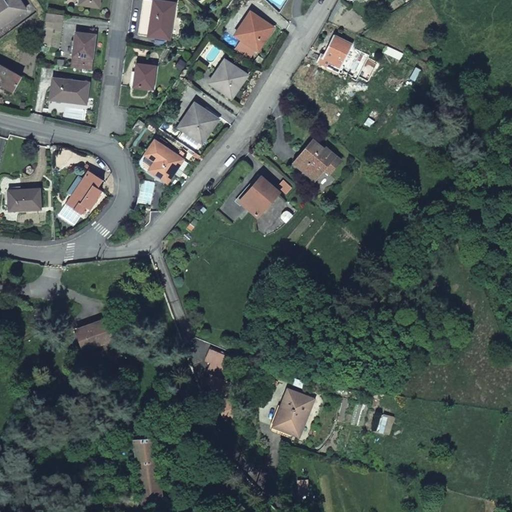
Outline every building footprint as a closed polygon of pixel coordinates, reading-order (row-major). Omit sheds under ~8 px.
[(0,0),(0,28),(29,9),(22,0),(0,0)] [(152,0),(143,0),(138,35),(166,40),(168,25),(171,25),(175,4),(152,0)] [(250,23),(240,38),(257,51),(273,28),(250,11),(245,19),(250,23)] [(66,16),(48,14),(47,21),(65,24),(66,16)] [(91,71),(95,37),(75,34),(71,69),(91,71)] [(312,67),(334,77),(347,48),(329,39),(320,60),(316,59),(312,67)] [(225,69),(215,85),(233,98),(248,75),(225,59),(220,66),(225,69)] [(136,65),(133,87),(153,90),(156,67),(136,65)] [(220,66),(209,81),(215,85),(225,69),(220,66)] [(0,67),(0,87),(5,91),(7,89),(18,95),(26,80),(22,79),(13,73),(0,67)] [(93,77),(57,77),(56,98),(92,99),(93,77)] [(283,93),(294,102),(298,98),(288,89),(283,93)] [(202,143),(218,119),(195,103),(190,110),(195,114),(184,130),(202,143)] [(184,130),(195,114),(190,110),(178,126),(184,130)] [(150,121),(156,125),(161,118),(155,113),(150,121)] [(139,118),(133,127),(140,133),(146,124),(139,118)] [(338,161),(323,147),(321,150),(310,140),(290,163),(312,182),(321,172),(326,176),(338,161)] [(182,160),(154,141),(145,155),(155,162),(150,170),(167,183),(173,174),(177,168),(182,160)] [(178,177),(182,172),(177,168),(173,174),(178,177)] [(102,180),(85,169),(81,175),(84,177),(72,195),(69,194),(64,202),(80,213),(85,207),(89,209),(97,197),(97,196),(101,190),(97,188),(102,180)] [(81,175),(69,194),(72,195),(84,177),(81,175)] [(262,180),(241,205),(259,220),(279,195),(262,180)] [(10,187),(10,208),(42,208),(42,187),(10,187)] [(283,216),(288,220),(292,213),(288,210),(285,210),(282,213),(283,216)] [(106,320),(77,331),(85,351),(114,339),(106,320)] [(238,362),(213,349),(207,361),(213,364),(208,374),(211,375),(208,381),(218,394),(226,396),(230,385),(228,383),(238,362)] [(272,423),(292,433),(309,400),(286,388),(277,404),(281,406),(272,423)] [(230,401),(217,398),(224,418),(236,416),(230,401)] [(182,506),(181,483),(161,484),(157,437),(136,438),(142,508),(182,506)]
